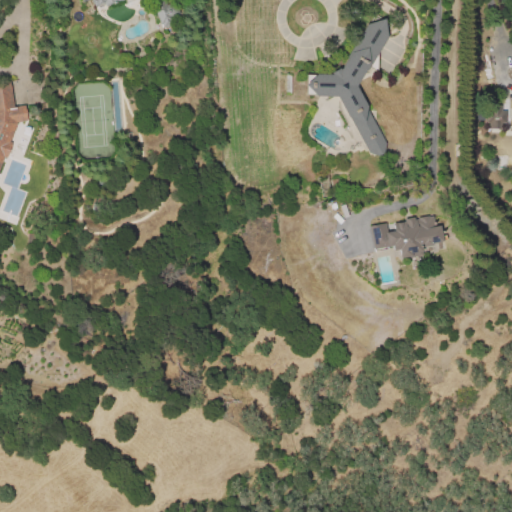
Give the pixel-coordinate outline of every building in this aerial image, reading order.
[(125,0),(126,1),(108,8),(107,5),(97,9),(93,0),(125,0)] [(163,31),(154,8),(167,3),(170,11),(178,8),(181,16),(172,20),(175,26),(163,31)] [(358,89),(368,109),(368,113),(385,145),(380,158),(368,155),(339,99),(339,98),(307,98),(308,76),(334,77),(333,74),(341,71),(343,72),(362,40),(360,39),(367,27),(387,20),(388,39),(378,56),(378,73),(370,68),(358,89)] [(0,84),(10,83),(13,103),(13,109),(25,107),(28,121),(16,125),(15,130),(10,142),(13,143),(6,160),(4,159),(0,168),(0,84)] [(506,132),(482,130),(483,113),(488,114),(489,106),(502,106),(502,112),(508,113),(506,132)] [(279,108),(298,109),(296,131),(277,130),(279,108)] [(274,139),(283,132),(285,135),(288,133),(292,138),(296,135),(304,146),(301,148),(306,154),(292,164),(274,139)] [(441,227),(443,242),(432,243),(433,248),(423,249),(424,254),(417,255),(417,258),(402,260),(401,251),(395,252),(394,248),(389,248),(387,236),(395,235),(393,225),(404,224),(403,221),(433,216),(435,228),(441,227)]
